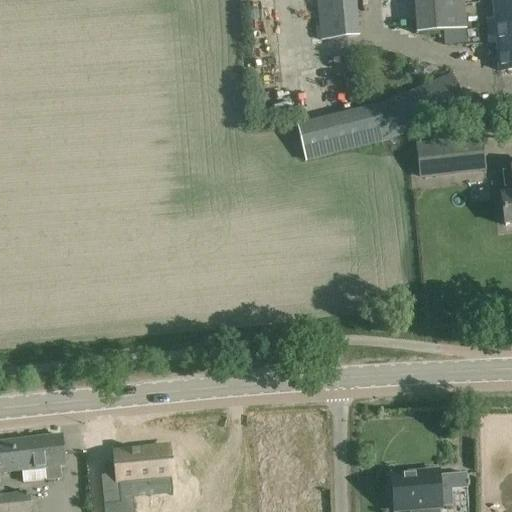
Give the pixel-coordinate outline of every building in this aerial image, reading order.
[(359,38),(355,0),(316,0),(319,32),(316,32),(317,42),(359,38)] [(413,0),(416,35),(466,31),(463,0),(413,0)] [(511,71),(511,0),(493,0),(495,19),(486,19),(488,45),(497,44),(499,72),(511,71)] [(350,59),(349,73),(363,75),(364,60),(350,59)] [(411,68),(408,72),(409,78),(413,80),(418,80),(421,76),(420,70),(416,67),(411,68)] [(294,114),(297,149),(389,141),(465,109),(451,74),(374,107),(294,114)] [(481,139),(417,147),(420,178),(485,170),(481,139)] [(511,195),(502,197),(505,227),(506,227),(506,226),(511,225),(511,167),(511,168),(511,171),(502,172),(504,190),(511,188),(511,195)] [(0,472),(21,470),(23,484),(46,481),(62,480),(61,466),(65,465),(64,458),(61,438),(0,444),(0,472)] [(277,477),(261,478),(263,508),(294,506),(295,508),(315,506),(314,480),(316,480),(314,446),(275,449),(277,477)] [(115,453),(117,473),(119,504),(108,505),(106,505),(105,505),(105,504),(104,504),(104,511),(134,511),(134,502),(133,488),(147,487),(147,490),(170,487),(171,497),(173,496),(169,448),(145,451),(145,450),(124,452),(115,453)] [(450,477),(439,477),(438,473),(437,474),(392,477),(394,511),(410,511),(409,511),(439,511),(439,508),(441,508),(452,507),(451,491),(450,477)] [(0,511),(31,511),(29,493),(0,495),(0,511)]
